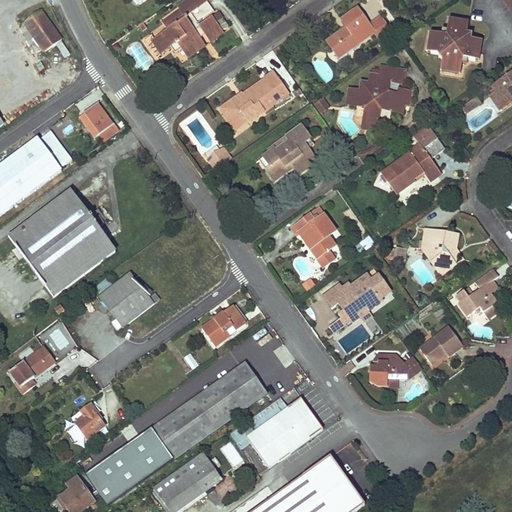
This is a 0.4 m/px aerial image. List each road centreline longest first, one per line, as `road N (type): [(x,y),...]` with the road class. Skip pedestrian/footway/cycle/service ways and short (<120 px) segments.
road 1 (unknown): [(281,318),(97,455)]
road 2 (residential): [(148,123),(322,0)]
road 3 (unknown): [(148,123),(0,233)]
road 4 (residential): [(148,123),(248,275)]
road 5 (residential): [(248,275),(346,404),(363,414)]
road 6 (residential): [(216,511),(363,414)]
road 7 (residential): [(248,275),(103,364)]
road 8 (unclassified): [(109,66),(0,146)]
road 9 (residential): [(511,130),(477,166),(480,195),(511,241)]
road 10 (residential): [(511,403),(458,441),(427,444),(396,434)]
